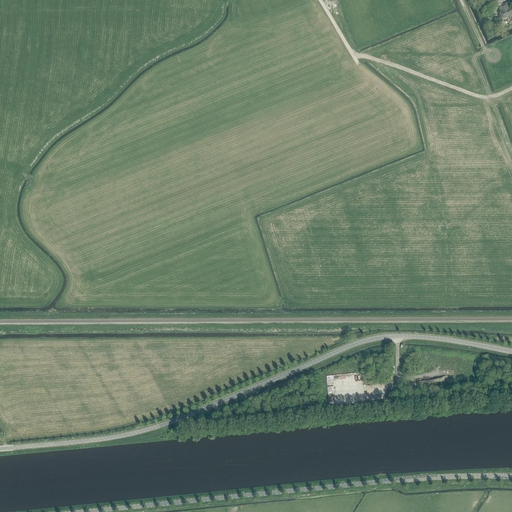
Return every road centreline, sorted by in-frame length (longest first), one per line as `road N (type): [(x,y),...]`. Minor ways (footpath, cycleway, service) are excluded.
road 1 (tertiary): [(511,351),(448,339),(371,338),(137,432),(0,448)]
road 2 (tertiary): [(511,476),(417,477),(78,511)]
